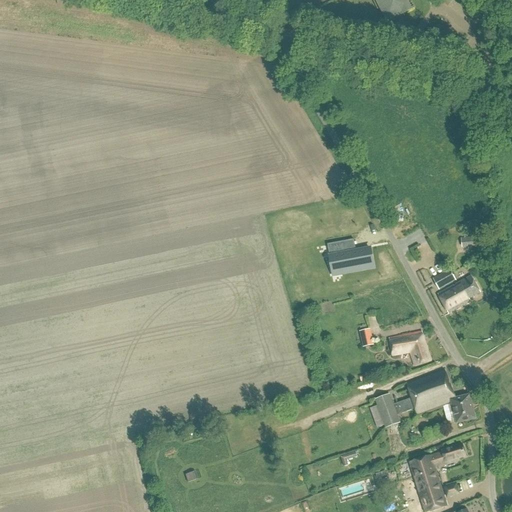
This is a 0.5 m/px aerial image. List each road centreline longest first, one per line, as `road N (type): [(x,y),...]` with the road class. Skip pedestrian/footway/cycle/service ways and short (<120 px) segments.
road 1 (residential): [(497,511),(480,391),(292,65),(293,35)]
road 2 (track): [(458,359),(238,446)]
road 3 (unclassified): [(511,93),(293,35)]
road 4 (track): [(170,0),(293,35)]
